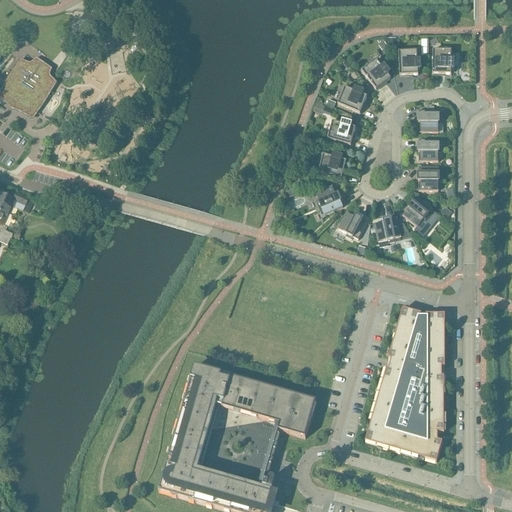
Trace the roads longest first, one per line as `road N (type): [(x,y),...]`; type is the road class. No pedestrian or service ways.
road 1 (unclassified): [(468,495),(474,121)]
road 2 (residential): [(383,119),(395,130),(394,188),(383,195),(364,188),(381,122)]
road 3 (residential): [(331,456),(372,308)]
road 4 (unclassified): [(331,456),(468,495)]
